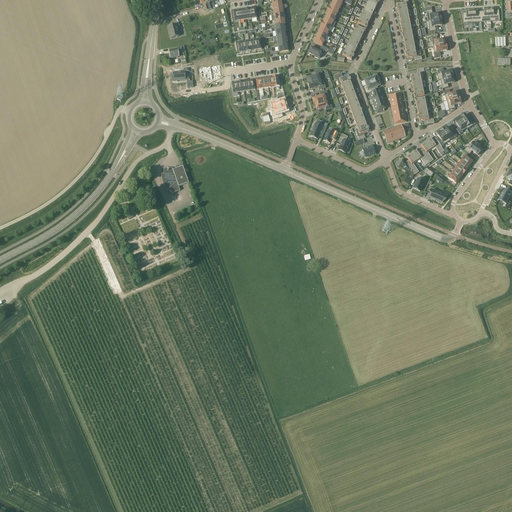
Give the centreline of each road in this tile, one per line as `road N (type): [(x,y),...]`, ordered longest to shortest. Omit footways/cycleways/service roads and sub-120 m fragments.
road 1 (unclassified): [(147,153),(89,230),(0,295)]
road 2 (secondary): [(0,260),(88,203),(135,131)]
road 3 (residential): [(454,235),(444,239),(283,169)]
road 4 (unclassified): [(0,228),(68,187),(119,109),(129,111)]
road 5 (residential): [(387,1),(354,70),(385,157)]
road 6 (residential): [(415,137),(387,1)]
